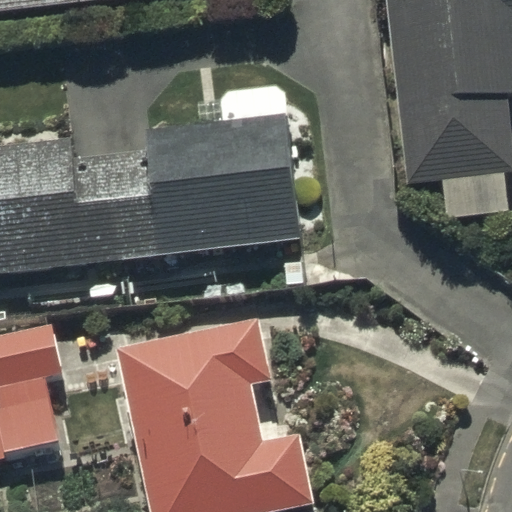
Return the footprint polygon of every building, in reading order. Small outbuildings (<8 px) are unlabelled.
[(0,0),(0,16),(147,0),(0,0)] [(511,0),(391,0),(411,189),(444,185),(449,225),(511,218),(511,217),(508,179),(511,178),(511,127),(509,97),(511,97),(511,0)] [(0,156),(0,282),(304,246),(289,122),(150,139),(153,159),(79,168),(77,147),(0,156)] [(123,356),(154,511),(311,511),(319,510),(306,442),(267,449),(255,391),(276,387),(264,328),(123,356)] [(0,415),(0,436),(5,459),(61,448),(48,385),(66,382),(56,332),(0,342),(0,397),(3,415),(0,415)]
